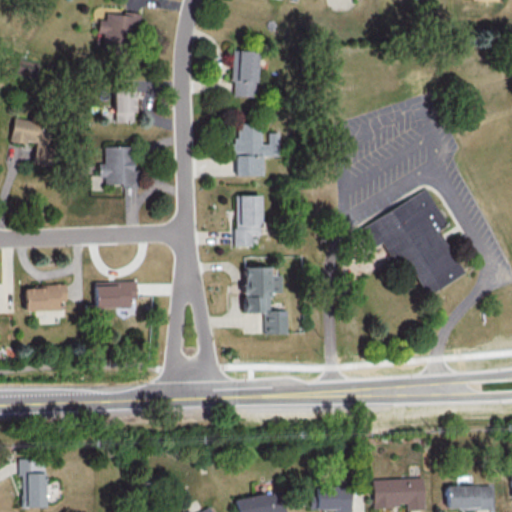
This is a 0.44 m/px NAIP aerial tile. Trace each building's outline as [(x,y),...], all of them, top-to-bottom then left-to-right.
[(95,32),(101,33),(100,42),(132,46),(136,12),(121,10),(120,14),(104,12),(103,19),(96,18),(95,32)] [(230,95),(254,95),(256,50),(231,49),(230,95)] [(111,79),(112,121),(132,121),(132,78),(111,79)] [(7,139),(33,143),(30,162),(44,164),(50,123),(11,117),(7,139)] [(234,174),(261,174),(261,155),(278,155),(278,131),(267,131),(267,143),(260,143),(260,125),(236,125),(236,139),(230,139),(230,153),(234,153),(234,174)] [(102,183),(120,183),(120,187),(130,186),(129,145),(101,146),(101,162),(95,163),(96,177),(102,177),(102,183)] [(424,192),(352,236),(364,256),(378,247),(389,264),(400,258),(425,299),(461,277),(434,234),(445,227),(424,192)] [(259,194),(232,194),(233,245),(250,245),(249,234),(259,234),(259,194)] [(285,333),(285,310),(267,309),(267,292),(280,292),(280,274),(267,274),(267,266),(241,266),(241,312),(261,312),(261,332),(285,333)] [(133,280),(92,281),(92,307),(128,306),(128,297),(134,297),(133,280)] [(64,300),(64,284),(22,285),(23,310),(59,309),(58,300),(64,300)] [(40,506),(41,457),(17,457),(17,506),(40,506)] [(370,478),(371,506),(404,505),(405,509),(422,509),(421,476),(370,478)] [(489,507),(489,484),(444,485),(445,508),(489,507)] [(315,511),(349,509),(348,485),(314,486),(315,511)] [(232,498),(234,511),(284,511),(280,489),(232,498)]
